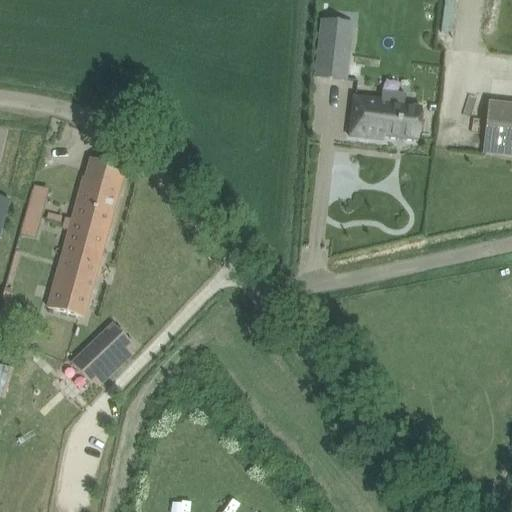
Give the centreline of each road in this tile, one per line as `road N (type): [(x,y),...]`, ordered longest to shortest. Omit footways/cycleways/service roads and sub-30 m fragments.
road 1 (track): [(458,511),(271,296),(511,242)]
road 2 (unclassified): [(271,296),(149,156),(85,115),(0,102)]
